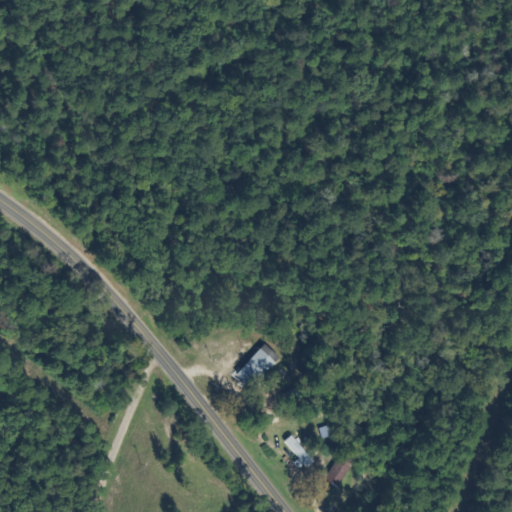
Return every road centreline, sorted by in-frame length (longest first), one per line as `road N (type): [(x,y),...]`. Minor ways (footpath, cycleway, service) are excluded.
road 1 (tertiary): [(0,197),(126,307),(284,511)]
road 2 (residential): [(155,349),(89,511)]
